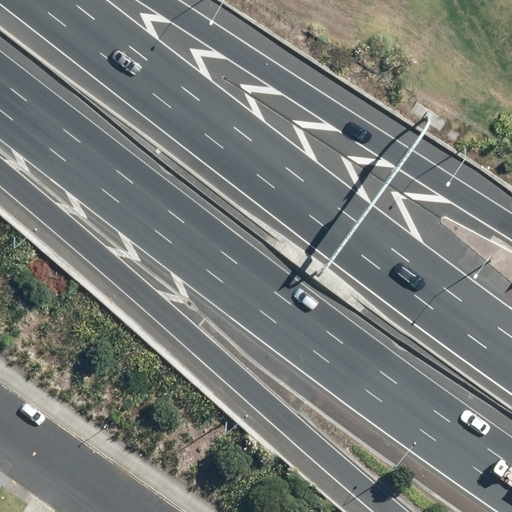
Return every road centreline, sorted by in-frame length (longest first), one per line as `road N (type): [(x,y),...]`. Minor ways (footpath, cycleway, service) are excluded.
road 1 (motorway): [(511,465),(0,79)]
road 2 (motorway): [(14,0),(511,376)]
road 3 (motorway): [(391,511),(0,175)]
road 4 (motorway): [(170,0),(511,209)]
road 5 (residential): [(114,511),(0,431)]
